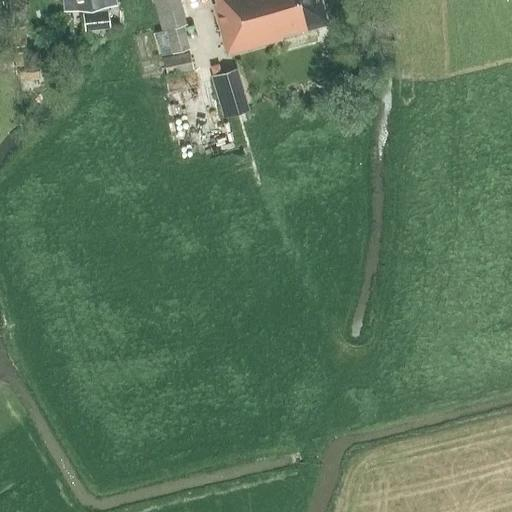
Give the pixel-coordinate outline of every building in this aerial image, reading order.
[(63,0),(64,9),(87,7),(87,12),(82,13),(84,28),(108,25),(106,3),(116,2),(115,0),(63,0)] [(152,0),(160,28),(184,22),(177,0),(152,0)] [(211,3),(226,53),(327,24),(319,0),(214,0),(215,2),(211,3)] [(26,44),(23,25),(7,27),(10,46),(26,44)] [(36,67),(34,49),(22,50),(23,68),(36,67)] [(191,67),(188,51),(163,56),(166,72),(191,67)] [(246,106),(235,67),(211,74),(223,113),(246,106)]
